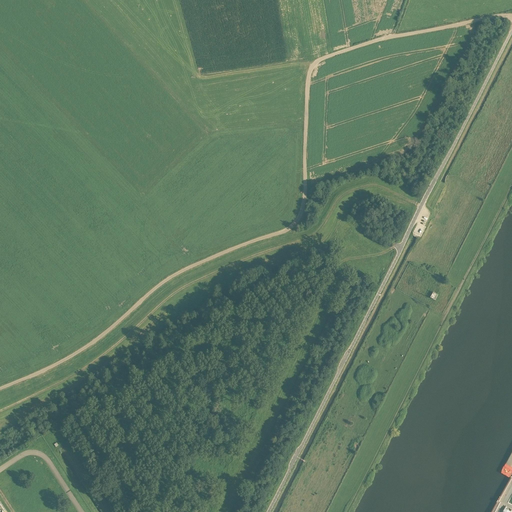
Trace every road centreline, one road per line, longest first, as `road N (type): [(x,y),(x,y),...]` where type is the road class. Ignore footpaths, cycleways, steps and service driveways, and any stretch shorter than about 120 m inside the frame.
road 1 (track): [(0,388),(72,356),(179,271),(286,231),(303,207),(310,67),(392,36)]
road 2 (unclassified): [(268,511),(511,29)]
road 3 (track): [(0,411),(76,374),(183,285),(312,234),(351,191),(381,184),(422,206)]
road 4 (track): [(392,36),(511,16)]
